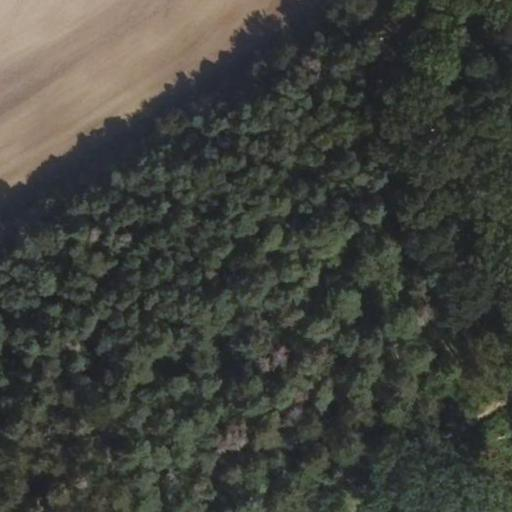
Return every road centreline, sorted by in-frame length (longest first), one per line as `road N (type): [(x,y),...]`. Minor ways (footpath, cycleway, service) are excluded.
road 1 (track): [(0,212),(321,0)]
road 2 (track): [(496,408),(349,511)]
